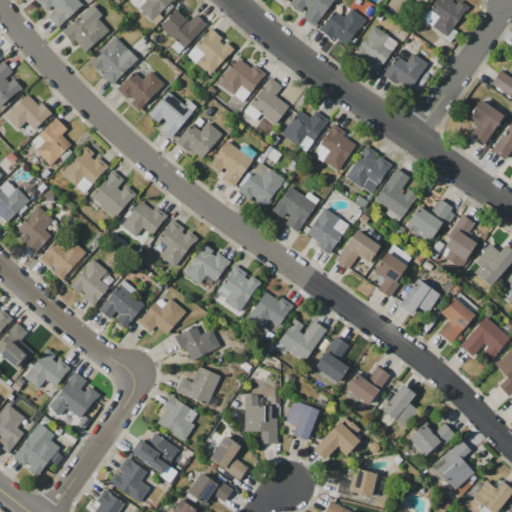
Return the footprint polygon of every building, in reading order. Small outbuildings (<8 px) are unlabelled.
[(82,6),(76,0),(38,0),(36,2),(47,14),(45,16),(57,29),(82,6)] [(314,27),(332,0),(292,0),(289,5),(302,14),(300,18),(314,27)] [(465,7),(454,0),(433,0),(421,22),(447,37),(465,7)] [(108,31),(97,19),(101,16),(91,5),(62,31),(83,54),(108,31)] [(364,20),(349,9),(342,18),(333,11),(320,29),(343,47),(364,20)] [(160,27),(183,49),(205,25),(194,15),(188,22),(175,11),(160,27)] [(396,42),(371,26),(352,54),(378,71),(396,42)] [(208,76),(232,50),(210,30),(186,55),(208,76)] [(137,59),(114,38),(89,65),(112,86),(137,59)] [(405,63),(395,56),(383,76),(408,92),(426,64),(411,54),(405,63)] [(243,102),(262,74),(237,57),(218,85),(243,102)] [(12,73),(2,62),(0,63),(0,105),(20,89),(9,75),(12,73)] [(511,69),(509,75),(500,70),(490,85),(511,99),(511,69)] [(133,72),(116,90),(138,111),(163,84),(149,72),(141,80),(133,72)] [(280,87),(269,78),(248,106),(274,125),(287,106),(273,96),(280,87)] [(169,139),(192,115),(168,92),(146,114),(158,126),(157,127),(169,139)] [(4,117),(17,130),(25,122),(33,130),(48,115),(28,94),(4,117)] [(468,137),(481,146),(502,116),(479,100),(467,117),(477,124),(468,137)] [(309,118),(297,111),(280,135),(306,152),(327,121),(313,111),(309,118)] [(60,135),(66,130),(55,119),(29,144),(50,165),(70,145),(60,135)] [(221,134),(206,122),(199,131),(191,124),(175,143),(186,152),(188,150),(200,160),(221,134)] [(504,160),(508,153),(511,155),(511,128),(507,125),(491,153),(504,160)] [(331,127),(312,156),(336,172),(355,143),(331,127)] [(233,188),(251,158),(224,142),(208,168),(221,176),(218,179),(233,188)] [(345,181),(373,194),(388,163),(374,156),(375,153),(363,146),(345,181)] [(82,194),(107,167),(94,155),(84,147),(60,173),(82,194)] [(237,192),(262,209),(283,179),(258,162),(237,192)] [(374,201),(387,209),(384,214),(398,222),(414,198),(401,189),(408,178),(394,169),(374,201)] [(125,186),(120,191),(116,187),(122,181),(112,171),(89,197),(113,219),(135,195),(125,186)] [(27,202),(8,180),(0,186),(0,221),(2,224),(27,202)] [(272,213),(285,220),(282,225),(298,233),(314,203),(286,188),(272,213)] [(119,226),(134,237),(141,228),(150,235),(164,217),(140,199),(119,226)] [(418,207),(404,227),(429,244),(452,208),(438,199),(428,214),(418,207)] [(27,238),(22,244),(33,254),(50,236),(44,230),(52,221),(37,207),(16,229),(27,238)] [(330,253),(347,224),(321,208),(304,237),(330,253)] [(443,259),(459,269),(475,243),(464,237),(473,223),(462,216),(443,247),(449,250),(443,259)] [(185,229),(170,220),(156,241),(165,247),(158,257),(175,268),(195,237),(184,230),(185,229)] [(335,261),(347,269),(356,256),(367,263),(379,245),(355,230),(335,261)] [(37,259),(50,271),(59,281),(85,254),(71,240),(63,248),(55,241),(37,259)] [(228,262),(216,253),(216,254),(202,245),(182,275),(198,285),(204,275),(214,282),(228,262)] [(376,290),(387,297),(411,258),(390,245),(373,273),(383,279),(376,290)] [(469,271),(490,288),(511,260),(511,251),(504,245),(498,253),(490,246),(469,271)] [(106,271),(91,259),(69,288),(92,307),(107,288),(98,281),(106,271)] [(259,283),(233,266),(217,292),(225,297),(222,303),(239,313),(259,283)] [(511,305),(511,274),(505,281),(509,285),(500,294),(511,305)] [(439,294),(414,280),(398,308),(411,315),(416,308),(427,314),(439,294)] [(130,294),(133,290),(122,281),(97,311),(111,321),(112,319),(124,328),(143,305),(130,294)] [(273,334),(292,306),(279,298),(277,301),(264,293),(246,319),(262,330),(263,328),(273,334)] [(138,323),(149,332),(154,326),(165,335),(185,313),(164,294),(138,323)] [(437,333),(449,344),(474,316),(453,297),(439,313),(448,321),(437,333)] [(0,331),(11,320),(0,308),(0,331)] [(509,339),(484,317),(458,346),(472,358),(479,351),(489,360),(509,339)] [(277,344),(305,362),(325,330),(309,320),(305,327),(292,319),(277,344)] [(0,356),(18,370),(32,351),(19,342),(27,332),(14,323),(0,341),(0,356)] [(210,330),(200,335),(195,326),(175,336),(188,362),(219,346),(210,330)] [(313,368),(336,384),(347,368),(337,360),(347,346),(334,337),(313,368)] [(494,366),(506,378),(498,387),(508,397),(511,393),(511,348),(494,366)] [(22,378),(38,390),(45,381),(54,388),(69,368),(45,349),(22,378)] [(356,373),(344,389),(366,406),(389,376),(376,366),(365,380),(356,373)] [(174,394),(207,406),(218,375),(197,368),(191,382),(180,378),(174,394)] [(87,383),(74,372),(47,407),(59,416),(64,408),(79,420),(98,396),(85,385),(87,383)] [(403,427),(416,410),(407,404),(414,394),(400,385),(381,411),(403,427)] [(243,432),(257,432),(257,444),(276,444),(276,419),(271,419),(271,406),(256,406),(256,396),(243,396),(243,432)] [(181,441),(198,414),(170,397),(154,424),(181,441)] [(317,411),(292,400),(283,421),(295,426),(291,435),(305,441),(317,411)] [(0,448),(7,454),(23,434),(15,428),(23,418),(7,405),(0,413),(0,448)] [(323,460),(335,447),(344,456),(358,441),(353,436),(358,430),(343,417),(312,450),(323,460)] [(407,439),(425,459),(452,434),(443,424),(434,433),(425,423),(407,439)] [(49,441),(53,435),(38,424),(12,458),(36,476),(58,447),(49,441)] [(178,450),(153,433),(145,445),(139,441),(130,453),(162,475),(178,450)] [(237,481),(247,468),(233,458),(240,448),(224,436),(207,459),(237,481)] [(145,473),(125,458),(115,471),(107,482),(137,504),(148,489),(138,482),(145,473)] [(338,480),(336,492),(371,497),(375,474),(353,470),(351,482),(338,480)] [(225,503),(231,489),(197,473),(186,496),(206,505),(211,496),(225,503)] [(487,511),(494,511),(511,492),(511,491),(501,481),(494,488),(486,481),(471,497),(487,511)] [(117,511),(123,503),(102,490),(95,502),(98,504),(92,511),(117,511)] [(194,511),(196,511),(178,500),(170,511),(194,511)] [(350,511),(328,502),(323,511),(350,511)]
